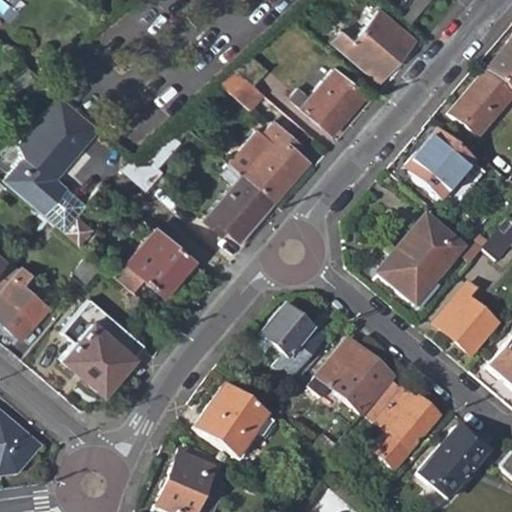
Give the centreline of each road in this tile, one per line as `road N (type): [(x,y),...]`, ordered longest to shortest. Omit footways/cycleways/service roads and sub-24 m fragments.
road 1 (residential): [(292,251),(314,205),(495,0)]
road 2 (residential): [(94,484),(215,321),(292,251)]
road 3 (residential): [(292,251),(500,424)]
road 4 (residential): [(94,484),(76,436),(0,371)]
